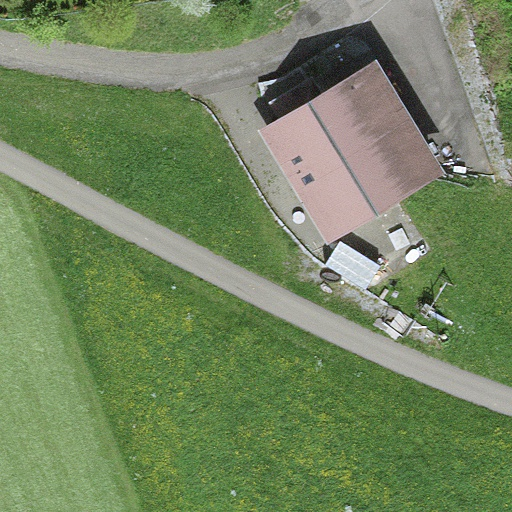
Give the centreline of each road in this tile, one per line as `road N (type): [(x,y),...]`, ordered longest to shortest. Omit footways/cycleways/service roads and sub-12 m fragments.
road 1 (residential): [(511,406),(366,346),(0,161)]
road 2 (residential): [(340,0),(241,69),(145,81),(0,52)]
